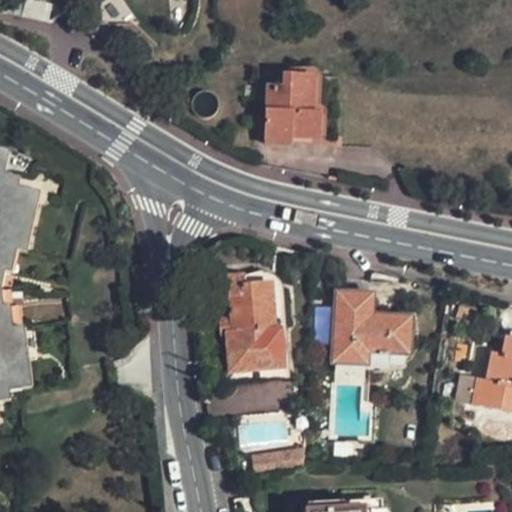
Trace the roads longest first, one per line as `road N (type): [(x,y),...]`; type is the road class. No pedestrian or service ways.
road 1 (tertiary): [(511,265),(245,211),(204,194)]
road 2 (residential): [(169,267),(177,388),(200,511)]
road 3 (tertiary): [(164,173),(0,73)]
